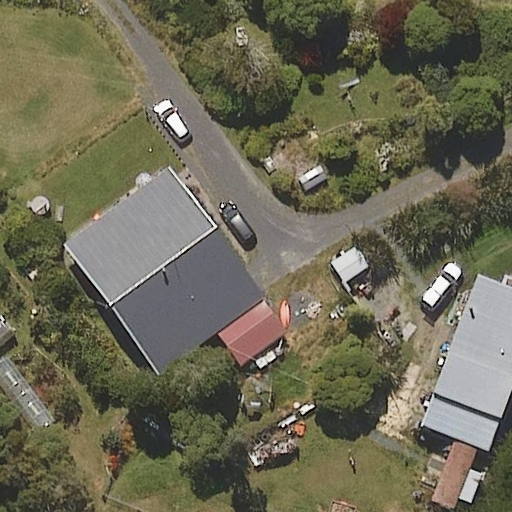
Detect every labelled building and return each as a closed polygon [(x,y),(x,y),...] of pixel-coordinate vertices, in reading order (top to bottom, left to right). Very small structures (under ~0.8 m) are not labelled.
[(262,298),(167,168),(62,245),(157,375),(262,298)] [(511,377),(511,291),(474,277),(430,394),(497,419),(511,377)] [(327,303),(316,281),(274,301),(285,323),(327,303)] [(284,335),(263,304),(219,335),(240,366),(284,335)] [(0,346),(15,334),(0,316),(0,346)] [(10,356),(0,363),(0,388),(39,439),(60,422),(10,356)] [(475,450),(451,441),(428,500),(452,510),(475,450)]
